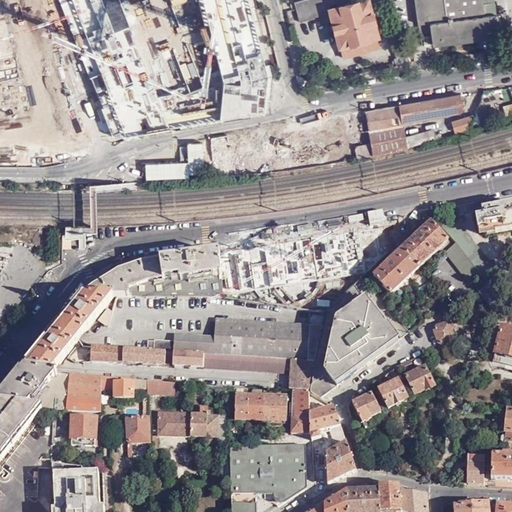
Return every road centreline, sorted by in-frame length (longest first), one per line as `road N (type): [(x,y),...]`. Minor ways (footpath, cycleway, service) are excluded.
road 1 (residential): [(0,389),(71,294),(113,259),(511,179)]
road 2 (residential): [(373,476),(346,400),(416,350),(433,309),(474,285)]
road 3 (tertiary): [(0,173),(247,146)]
road 4 (tertiary): [(351,94),(511,67)]
